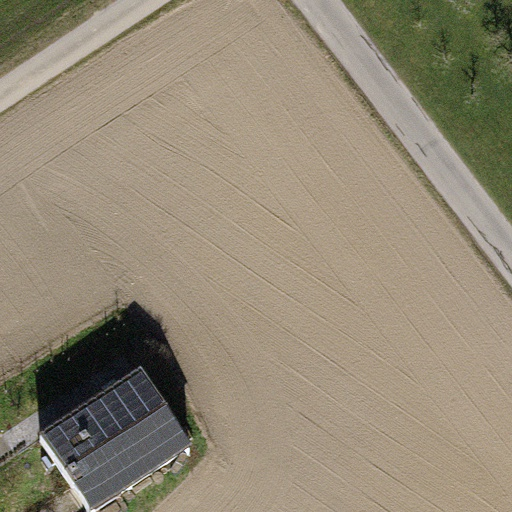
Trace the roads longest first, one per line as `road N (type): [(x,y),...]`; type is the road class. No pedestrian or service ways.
road 1 (unclassified): [(315,0),(511,255)]
road 2 (track): [(0,98),(142,0)]
